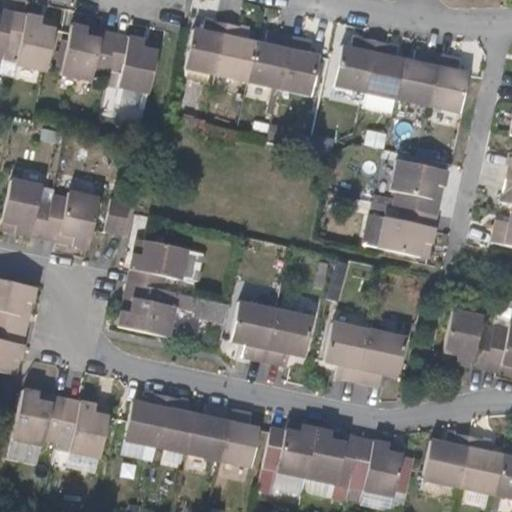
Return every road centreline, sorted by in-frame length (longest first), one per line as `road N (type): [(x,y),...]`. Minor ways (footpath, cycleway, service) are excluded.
road 1 (residential): [(511,403),(387,420),(86,353),(68,340),(58,285),(0,267)]
road 2 (residential): [(511,37),(307,0)]
